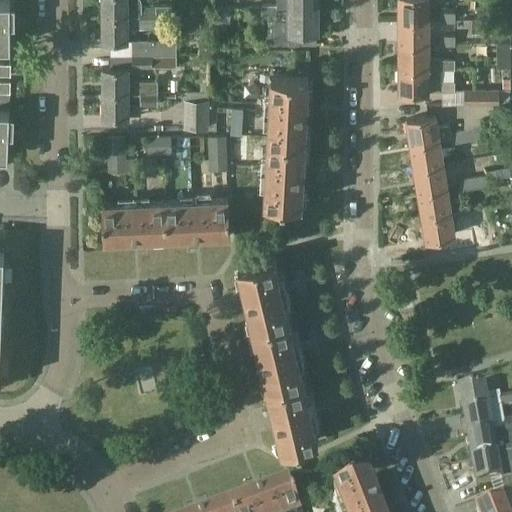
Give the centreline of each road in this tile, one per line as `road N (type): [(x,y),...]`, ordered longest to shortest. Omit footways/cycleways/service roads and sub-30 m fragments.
road 1 (residential): [(366,0),(363,266),(379,348),(442,511)]
road 2 (residential): [(95,495),(237,436),(237,393),(218,308),(205,296),(56,299)]
road 3 (residential): [(56,206),(56,0)]
road 4 (residential): [(32,420),(48,384),(56,299)]
